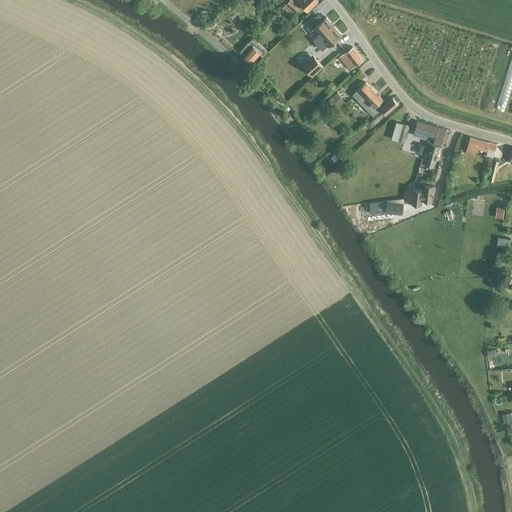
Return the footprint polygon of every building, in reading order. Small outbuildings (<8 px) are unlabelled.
[(294,12),(299,6),(292,0),(290,0),(283,7),(291,14),(293,11),(294,12)] [(307,11),(318,1),(317,0),(296,0),(297,0),(307,11)] [(342,35),(326,17),(317,25),(312,20),(308,24),(312,29),(318,36),(314,40),(322,50),(327,46),(328,47),(342,35)] [(242,57),(250,63),(258,54),(262,57),(267,51),(252,38),(249,42),(249,41),(239,52),(244,55),(242,57)] [(349,70),(362,60),(352,47),(345,52),(343,50),(338,54),(349,70)] [(323,66),(313,54),(302,64),(312,76),(323,66)] [(331,82),(327,85),(332,91),(336,88),(331,82)] [(374,108),(382,100),(370,87),(365,82),(353,95),(373,116),(378,111),(374,108)] [(337,93),(329,101),(332,105),(341,97),(337,93)] [(280,96),(277,98),(282,105),(285,102),(280,96)] [(385,114),(397,104),(392,98),(386,104),(381,109),(385,114)] [(435,137),(434,142),(441,145),(445,130),(417,121),(413,135),(426,139),(427,134),(435,137)] [(404,143),(409,125),(403,123),(398,141),(404,143)] [(495,150),(496,144),(470,137),(466,150),(475,152),(476,147),(486,150),(487,148),(495,150)] [(427,142),(421,160),(420,163),(433,167),(439,146),(427,142)] [(418,144),(415,154),(421,156),(424,146),(418,144)] [(498,148),(495,158),(489,180),(493,181),(499,159),(500,159),(500,158),(501,154),(503,149),(498,148)] [(413,189),(411,203),(421,205),(422,200),(432,201),(434,186),(424,184),(423,190),(413,189)] [(402,214),(403,203),(387,201),(386,212),(402,214)] [(385,202),(369,203),(370,213),(384,212),(385,202)] [(497,207),(495,218),(502,219),(503,208),(497,207)] [(499,246),(509,248),(510,240),(501,238),(499,246)] [(495,347),(487,349),(488,357),(497,355),(495,347)] [(511,419),(511,413),(502,415),(504,423),(511,421),(511,419)]
